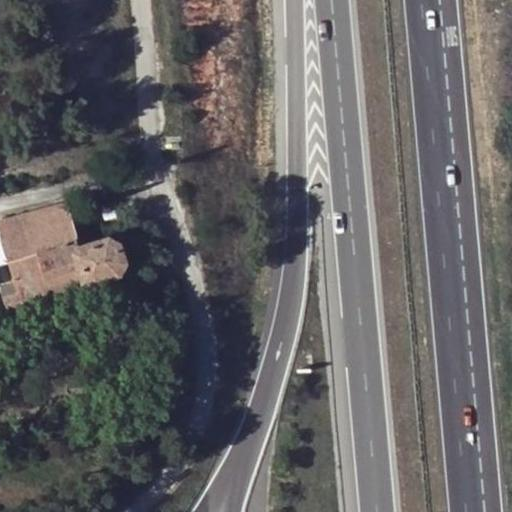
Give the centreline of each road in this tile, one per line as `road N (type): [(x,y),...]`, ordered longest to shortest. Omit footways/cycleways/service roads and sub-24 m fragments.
road 1 (residential): [(134,511),(177,473),(207,409),(199,322),(148,143),(140,0)]
road 2 (motorway): [(473,511),(427,0)]
road 3 (motorway): [(332,0),(374,511)]
road 4 (motorway): [(292,0),(289,296),(248,463)]
road 5 (unknown): [(0,211),(110,184),(159,193)]
